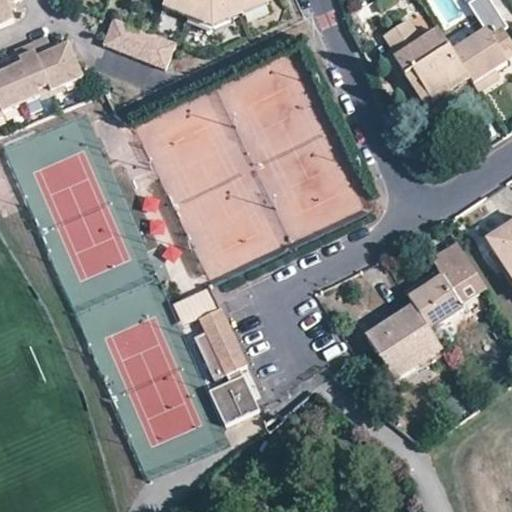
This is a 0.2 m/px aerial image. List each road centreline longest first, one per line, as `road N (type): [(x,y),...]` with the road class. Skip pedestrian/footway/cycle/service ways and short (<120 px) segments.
road 1 (residential): [(413,220),(319,0)]
road 2 (residential): [(413,220),(270,297)]
